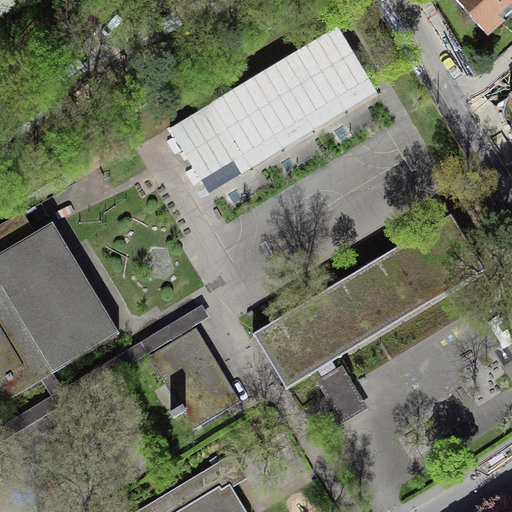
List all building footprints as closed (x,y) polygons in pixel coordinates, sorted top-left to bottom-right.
[(511,0),(455,0),(487,35),(511,13),(511,0)] [(210,104),(167,129),(204,193),(247,168),(373,94),(335,30),(210,104)] [(0,405),(42,380),(48,377),(53,373),(117,335),(50,225),(35,233),(23,213),(0,227),(0,405)] [(485,271),(451,216),(449,217),(449,218),(279,321),(278,320),(253,335),(254,337),(256,336),(286,386),(285,387),(286,390),(311,375),(311,374),(318,370),(325,382),(332,378),(339,374),(332,361),(339,357),(339,358),(341,357),(341,356),(481,271),(482,272),(485,271)] [(0,443),(8,439),(65,405),(97,386),(181,335),(182,336),(194,329),(193,328),(211,318),(206,311),(202,306),(63,390),(53,373),(48,377),(42,380),(52,397),(7,424),(0,411),(0,443)] [(182,336),(149,356),(150,358),(152,358),(181,406),(170,413),(174,418),(184,412),(194,427),(192,428),(193,430),(241,402),(239,399),(238,400),(217,367),(196,331),(197,330),(196,328),(194,329),(182,336)] [(246,511),(219,468),(211,473),(209,469),(138,511),(246,511)]
